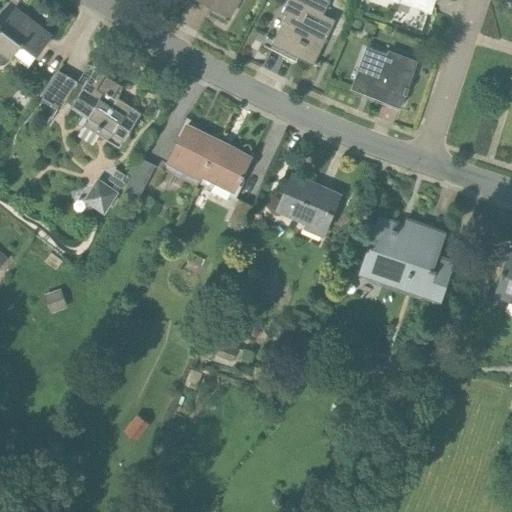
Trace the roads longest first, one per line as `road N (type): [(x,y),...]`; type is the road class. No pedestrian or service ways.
road 1 (residential): [(422,163),(187,56),(101,0)]
road 2 (residential): [(422,163),(476,0)]
